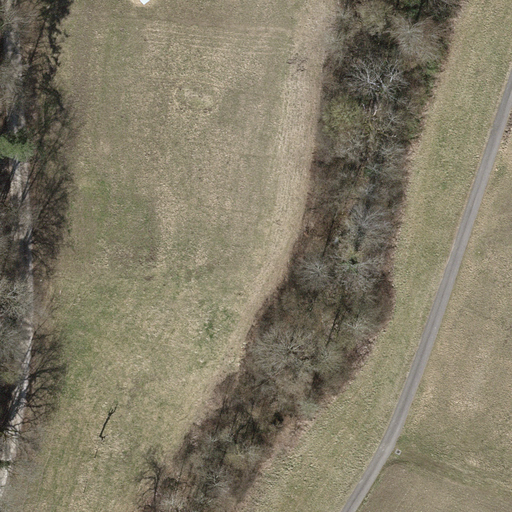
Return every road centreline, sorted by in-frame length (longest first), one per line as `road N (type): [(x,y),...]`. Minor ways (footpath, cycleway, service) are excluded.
road 1 (track): [(0,458),(22,344),(7,0)]
road 2 (track): [(348,511),(399,421),(511,91)]
